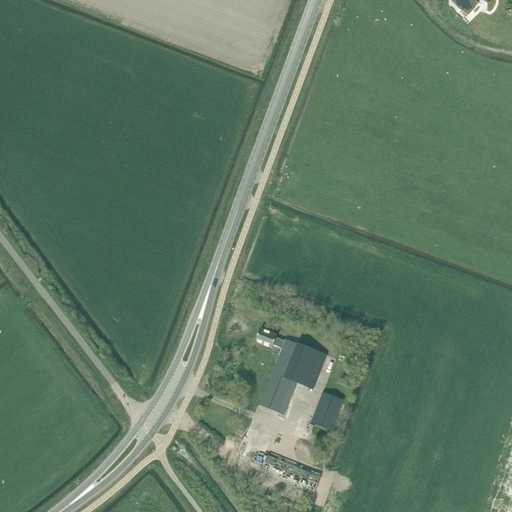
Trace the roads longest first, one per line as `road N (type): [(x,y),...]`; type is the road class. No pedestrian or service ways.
road 1 (tertiary): [(205,298),(315,0)]
road 2 (tertiary): [(69,504),(127,462),(166,413),(204,325),(205,298)]
road 3 (tertiary): [(205,298),(154,402),(69,504)]
